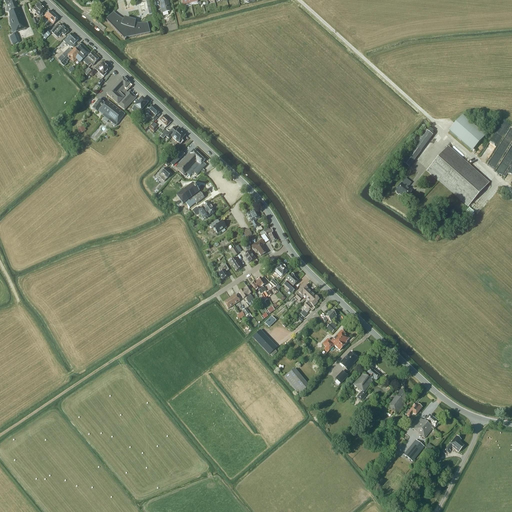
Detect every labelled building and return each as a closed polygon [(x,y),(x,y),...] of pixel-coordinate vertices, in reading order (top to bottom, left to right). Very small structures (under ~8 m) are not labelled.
[(17,2),(15,0),(4,0),(6,6),(5,13),(8,13),(10,26),(13,34),(14,35),(9,37),(12,45),(19,42),(16,34),(15,33),(27,28),(24,20),(23,20),(22,17),(23,17),(20,8),(18,9),(18,8),(15,2),(17,2)] [(162,14),(162,13),(163,16),(168,15),(167,12),(170,12),(167,0),(159,0),(161,9),(162,14)] [(45,10),(38,4),(33,10),(36,12),(35,13),(40,18),(42,15),(41,14),(45,10)] [(41,38),(50,30),(49,29),(58,19),(49,11),(42,19),(47,24),(45,25),(48,28),(46,31),(45,31),(41,35),(41,36),(41,38)] [(118,17),(113,13),(105,20),(105,19),(121,37),(122,36),(128,38),(149,34),(147,23),(140,24),(134,24),(135,22),(124,19),(123,20),(118,17)] [(60,26),(58,24),(55,27),(54,27),(53,29),(53,30),(51,32),(57,38),(62,34),(65,36),(69,32),(61,24),(60,26)] [(51,30),(50,30),(41,38),(44,42),(50,35),(48,33),(51,30)] [(70,53),(73,50),(72,48),(73,48),(75,45),(74,44),(78,40),(71,34),(68,38),(68,37),(63,42),(65,44),(64,45),(66,47),(67,45),(69,47),(70,47),(71,48),(66,53),(68,55),(70,53)] [(80,43),(73,50),(70,53),(68,55),(67,56),(73,63),(78,58),(79,57),(82,60),(89,53),(80,43)] [(99,59),(92,53),(87,59),(87,58),(83,62),(88,66),(90,64),(92,67),(94,65),(93,65),(99,59)] [(109,69),(102,63),(96,70),(103,77),(106,75),(105,74),(109,69)] [(129,85),(122,78),(106,95),(117,105),(124,111),(136,98),(129,92),(127,94),(125,92),(131,86),(129,85)] [(147,104),(142,99),(136,106),(135,105),(132,108),(133,108),(131,110),(136,114),(139,110),(140,111),(147,104)] [(125,114),(107,101),(104,104),(99,100),(92,109),(97,113),(98,111),(103,115),(102,116),(116,126),(125,114)] [(159,112),(152,106),(148,110),(147,109),(145,112),(153,119),(159,112)] [(170,123),(163,116),(158,122),(155,126),(153,124),(149,128),(153,133),(158,127),(159,128),(161,125),(165,129),(170,123)] [(486,136),(463,116),(449,131),(472,151),(486,136)] [(177,131),(173,128),(169,133),(166,130),(160,137),(163,140),(165,137),(169,140),(171,137),(178,144),(180,145),(183,142),(182,140),(185,136),(178,130),(177,131)] [(497,147),(505,153),(511,141),(511,136),(500,128),(488,146),(494,151),(497,147)] [(424,129),(412,146),(400,162),(409,168),(433,136),(424,129)] [(489,183),(448,147),(426,171),(467,207),(489,183)] [(204,161),(193,151),(189,154),(175,168),(184,177),(186,174),(190,177),(193,173),(197,176),(201,171),(202,173),(203,171),(202,170),(206,166),(202,163),(204,161)] [(176,157),(173,155),(164,164),(167,167),(176,157)] [(171,174),(165,169),(161,173),(161,174),(158,177),(164,182),(171,174)] [(411,183),(405,179),(401,184),(395,192),(396,192),(396,193),(399,195),(406,200),(410,194),(408,192),(409,190),(407,188),(411,183)] [(182,205),(188,200),(191,198),(199,192),(193,184),(176,196),(182,205)] [(192,199),(191,198),(188,200),(192,206),(196,203),(196,204),(204,198),(200,193),(192,199)] [(214,213),(207,203),(198,210),(196,208),(192,211),(195,215),(198,213),(203,220),(205,219),(214,213)] [(254,229),(259,227),(260,226),(259,224),(257,225),(255,221),(259,219),(255,210),(247,214),(254,229)] [(216,221),(209,226),(212,229),(213,228),(217,234),(226,228),(221,221),(218,224),(216,221)] [(269,230),(268,228),(263,231),(266,236),(269,244),(272,243),(277,241),(273,233),(271,229),(269,230)] [(264,244),(262,240),(254,245),(253,245),(251,246),(254,250),(255,249),(257,252),(260,256),(266,253),(263,248),(263,247),(262,245),(264,244)] [(250,253),(248,250),(245,253),(246,255),(244,257),(248,264),(255,259),(250,252),(250,253)] [(240,265),(236,258),(232,260),(231,258),(230,258),(228,260),(229,262),(231,266),(232,266),(236,272),(241,268),(240,266),(240,265)] [(288,271),(280,264),(273,272),(280,279),(288,271)] [(229,270),(225,265),(218,269),(220,272),(218,274),(222,280),(228,277),(225,272),(229,270)] [(294,277),(291,274),(291,275),(290,274),(285,280),(287,281),(283,285),(289,290),(288,291),(291,294),(295,290),(292,287),(297,282),(293,278),(294,277)] [(256,282),(266,297),(269,296),(269,297),(272,295),(269,291),(266,292),(264,288),(263,288),(262,287),(265,285),(260,279),(256,282)] [(266,297),(256,282),(251,285),(255,291),(258,290),(259,291),(258,291),(263,299),(266,297),(266,298),(266,297)] [(297,300),(307,290),(307,289),(304,286),(298,293),(299,294),(298,295),(297,295),(294,298),(295,298),(294,299),(293,299),(291,301),(293,303),(295,301),(297,300)] [(243,290),(251,301),(253,305),(255,303),(253,300),(254,300),(251,296),(250,295),(252,293),(248,287),(243,290)] [(248,303),(251,301),(243,290),(239,293),(243,299),(245,298),(246,299),(248,303)] [(311,293),(307,290),(297,300),(299,302),(303,297),(306,299),(311,293)] [(305,308),(315,297),(311,293),(306,299),(308,302),(304,306),(305,308)] [(229,299),(234,305),(240,302),(235,295),(229,299)] [(315,297),(305,308),(306,308),(300,314),(304,318),(307,314),(307,313),(309,311),(308,310),(311,307),(310,307),(311,305),(313,307),(317,303),(316,302),(319,300),(315,297)] [(228,309),(234,305),(229,299),(223,303),(228,309)] [(336,316),(331,311),(329,313),(328,312),(326,314),(327,315),(325,317),(323,320),(325,322),(328,319),(330,322),(336,316)] [(273,316),(265,323),(269,328),(277,321),(273,316)] [(332,323),(326,328),(327,329),(331,333),(335,330),(337,327),(332,323)] [(261,347),(268,339),(260,331),(252,338),(261,347)] [(344,335),(341,331),(330,342),(327,339),(322,345),(325,348),(324,349),(327,353),(334,346),(339,351),(345,345),(344,344),(349,339),(344,335)] [(276,348),(268,339),(261,347),(269,355),(270,355),(272,357),(277,352),(275,350),(276,348)] [(351,354),(350,353),(346,357),(347,357),(344,360),(343,359),(339,364),(348,371),(353,365),(353,364),(357,360),(354,356),(355,356),(352,353),(351,354)] [(309,387),(294,369),(284,378),(298,395),(309,387)] [(380,376),(370,369),(366,375),(362,372),(352,385),(361,391),(356,398),(361,402),(366,395),(364,394),(370,386),(370,385),(374,380),(376,381),(380,376)] [(348,377),(342,371),(334,379),(340,385),(348,377)] [(409,397),(401,390),(395,396),(394,395),(386,406),(390,409),(388,412),(391,414),(393,412),(397,416),(405,405),(403,404),(409,397)] [(417,406),(415,404),(412,408),(409,411),(408,410),(406,413),(407,414),(408,414),(406,416),(409,419),(411,417),(413,414),(415,416),(421,408),(417,405),(417,406)] [(439,423),(429,415),(424,422),(420,419),(412,429),(424,439),(432,429),(433,430),(434,429),(435,429),(439,423)] [(389,426),(390,427),(395,431),(401,424),(395,419),(389,426)] [(397,442),(403,435),(397,430),(391,437),(397,442)] [(460,441),(456,437),(450,445),(445,451),(448,454),(450,451),(449,450),(451,447),(455,451),(456,451),(458,453),(463,446),(459,443),(460,441)] [(415,440),(404,455),(412,462),(424,447),(415,440)] [(428,461),(423,457),(419,463),(423,467),(428,461)]
